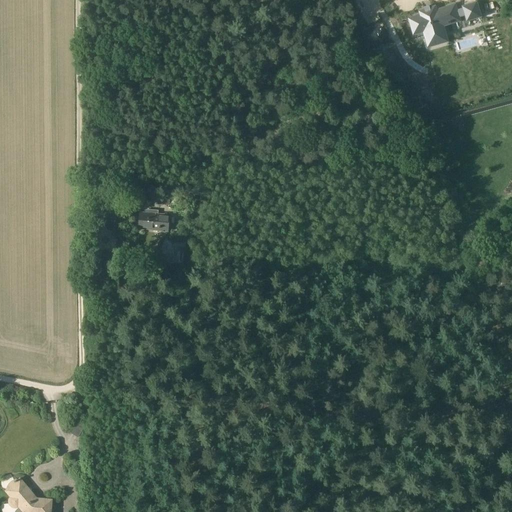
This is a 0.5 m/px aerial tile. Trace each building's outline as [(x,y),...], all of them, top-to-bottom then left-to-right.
[(458,19),(456,16),(464,13),(466,19),(478,15),(474,1),(461,6),(462,8),(455,10),(453,4),(434,11),(433,7),(428,9),(428,8),(423,10),(423,11),(418,12),(419,16),(408,20),(413,35),(423,32),(425,39),(444,33),(441,25),(458,19)] [(380,39),(383,44),(389,42),(387,37),(388,35),(386,30),(382,29),(378,31),(377,34),(378,38),(380,39)] [(511,60),(503,29),(492,32),(492,33),(481,36),(480,34),(460,39),(460,40),(451,42),(468,107),(482,103),(508,199),(511,198),(511,175),(493,103),(503,100),(511,131),(511,60)] [(421,65),(436,114),(445,112),(430,62),(421,65)] [(169,196),(157,195),(156,204),(168,205),(169,197),(169,196)] [(145,210),(145,214),(139,213),(138,228),(142,229),(142,227),(151,228),(152,228),(152,231),(168,232),(168,220),(164,219),(165,217),(159,217),(159,215),(157,215),(157,211),(145,210)] [(173,247),(184,247),(185,247),(184,238),(173,238),(173,247)] [(70,433),(78,438),(85,428),(77,422),(70,433)] [(48,511),(50,501),(35,500),(19,480),(19,481),(16,481),(13,482),(13,483),(10,484),(8,487),(7,491),(5,492),(10,498),(9,499),(9,501),(9,503),(10,505),(11,507),(13,507),(15,507),(16,507),(18,506),(20,509),(23,511),(48,511)]
